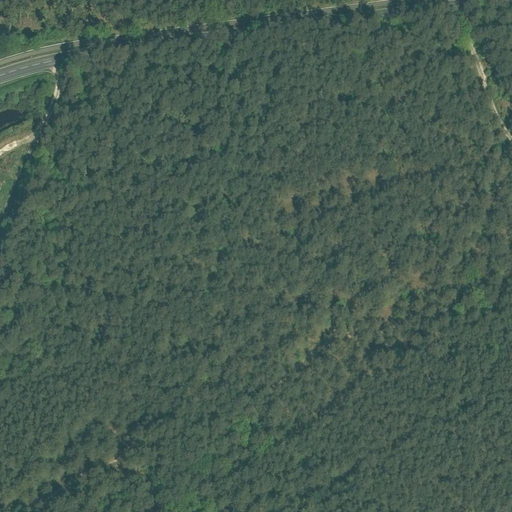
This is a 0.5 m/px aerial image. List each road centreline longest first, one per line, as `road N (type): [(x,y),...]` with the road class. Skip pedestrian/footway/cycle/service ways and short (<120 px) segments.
road 1 (tertiary): [(498,0),(59,59),(0,75)]
road 2 (track): [(511,141),(496,118),(459,4)]
